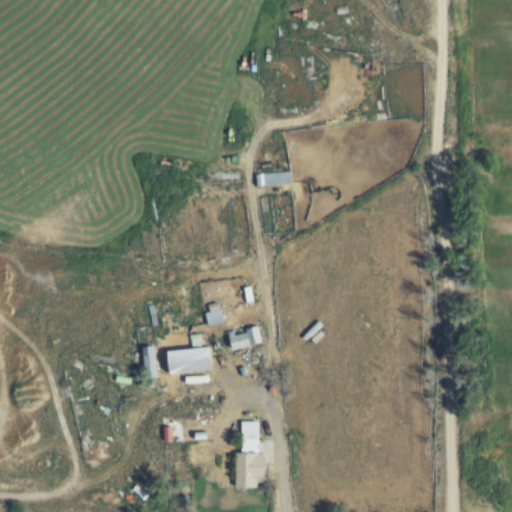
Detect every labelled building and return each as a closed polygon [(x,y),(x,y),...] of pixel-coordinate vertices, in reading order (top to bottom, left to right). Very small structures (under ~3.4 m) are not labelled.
[(258,187),(291,187),(291,174),(258,174),(258,187)] [(229,338),(233,353),(263,344),(258,330),(229,338)] [(148,382),(160,379),(153,348),(141,350),(148,382)] [(168,376),(213,373),(212,350),(166,352),(168,376)] [(261,424),(240,423),(240,456),(235,456),(235,491),(261,491),(261,424)]
